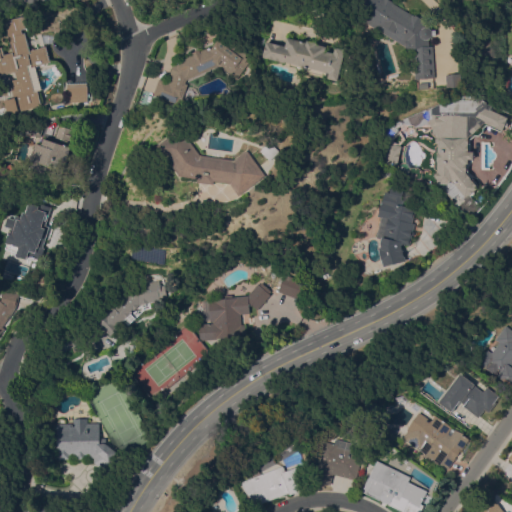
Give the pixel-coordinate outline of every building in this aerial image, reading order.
[(355,15),(364,0),(392,0),(394,1),(393,2),(413,14),(415,15),(416,14),(424,18),(423,20),(425,21),(424,23),(428,25),(427,27),(429,26),(431,27),(432,29),(432,30),(437,30),(437,35),(433,35),(432,37),(431,38),(429,39),(430,46),(434,45),(436,77),(416,78),(414,48),(413,48),(410,49),(407,48),(406,45),(405,45),(355,15)] [(28,28),(27,30),(22,33),(23,37),(24,37),(27,47),(28,49),(47,44),(51,62),(32,67),(31,63),(27,64),(34,91),(38,90),(42,104),(20,110),(16,96),(15,96),(19,110),(8,113),(4,99),(11,97),(8,87),(10,84),(9,80),(18,78),(16,70),(0,73),(0,60),(1,60),(1,58),(0,58),(0,46),(1,46),(3,53),(12,51),(5,22),(12,20),(12,17),(24,14),(28,28)] [(175,65),(178,64),(177,60),(193,54),(192,52),(200,48),(201,50),(214,44),(222,34),(248,54),(247,56),(249,58),(247,60),(250,62),(237,78),(219,65),(187,79),(186,83),(188,84),(183,99),(180,98),(178,103),(162,97),(161,98),(156,96),(157,96),(153,94),(159,78),(168,82),(175,65)] [(308,42),(309,39),(319,42),(319,43),(329,45),(327,50),(336,52),(337,46),(348,49),(340,80),(330,77),(330,76),(304,69),(304,67),(291,64),(292,62),(287,61),(287,62),(269,57),(269,58),(263,57),(267,40),(286,45),(288,37),(308,42)] [(462,86),(448,87),(447,74),(461,73),(462,86)] [(67,86),(67,83),(87,82),(87,85),(88,85),(88,100),(67,101),(67,86)] [(479,186),(473,190),(474,191),(474,193),(473,194),(472,194),(471,195),(470,195),(469,194),(480,206),(471,216),(453,204),(462,197),(458,192),(452,198),(441,185),(443,183),(437,183),(437,178),(435,177),(435,173),(438,171),(434,167),(434,161),(432,157),(432,152),(435,150),(435,147),(438,143),(435,141),(435,137),(438,136),(434,136),(430,132),(430,128),(431,128),(431,126),(430,125),(428,123),(427,110),(448,101),(476,100),(476,97),(487,102),(487,103),(486,103),(489,104),(492,105),(490,109),(508,117),(506,121),(507,122),(507,124),(507,126),(505,126),(503,126),(501,131),(486,125),(483,127),(483,131),(478,135),(474,135),(469,139),(469,151),(473,151),(473,159),(468,159),(468,163),(467,163),(467,171),(479,186)] [(39,136),(26,132),(32,116),(45,120),(39,136)] [(73,129),(70,141),(71,141),(70,146),(71,146),(67,161),(68,161),(66,168),(64,168),(60,181),(49,177),(48,180),(27,174),(32,159),(30,159),(36,142),(42,144),(44,138),(54,141),(59,124),(73,129)] [(250,149),(270,175),(243,195),(233,182),(217,180),(217,184),(200,181),(201,178),(182,175),(171,160),(159,145),(183,127),(203,154),(237,159),(250,149)] [(283,150),(274,160),(264,150),(273,141),(283,150)] [(391,164),(384,163),(386,155),(388,143),(401,145),(397,165),(391,164)] [(381,217),(377,216),(381,202),(382,202),(384,191),(388,192),(389,187),(390,188),(391,185),(403,188),(401,198),(398,202),(396,203),(415,208),(412,222),(415,223),(413,231),(415,232),(414,235),(412,234),(409,245),(401,243),(405,261),(383,266),(381,259),(380,260),(378,249),(379,249),(378,247),(381,246),(380,243),(381,238),(376,237),(381,217)] [(48,241),(40,265),(23,259),(28,244),(7,237),(12,221),(33,228),(37,217),(32,215),(37,201),(53,206),(42,239),(48,241)] [(285,273),(303,281),(296,298),(278,291),(285,273)] [(159,280),(161,292),(158,292),(160,299),(141,304),(145,307),(128,324),(123,319),(116,325),(118,327),(109,335),(96,322),(112,306),(114,307),(137,284),(159,280)] [(250,313),(239,314),(241,324),(245,324),(245,330),(241,331),(242,336),(230,337),(231,342),(220,343),(219,338),(199,340),(198,324),(210,323),(208,299),(232,297),(232,296),(248,295),(258,283),(259,285),(261,282),(272,292),(257,309),(248,302),(250,313)] [(0,301),(3,289),(18,293),(14,308),(1,327),(4,328),(0,333),(0,301)] [(511,328),(511,364),(511,366),(511,384),(511,386),(476,359),(486,347),(492,352),(500,342),(496,338),(507,325),(511,328)] [(147,346),(155,339),(160,345),(152,352),(147,346)] [(109,347),(117,341),(119,343),(111,349),(88,359),(87,357),(109,347)] [(483,391),(487,386),(500,396),(489,411),(485,408),(478,416),(460,402),(453,412),(440,401),(450,388),(454,391),(465,376),(483,391)] [(453,427),(448,433),(451,435),(455,429),(469,439),(447,469),(403,437),(409,430),(408,429),(420,412),(432,420),(436,415),(453,427)] [(72,423),(72,418),(87,418),(87,423),(99,423),(99,437),(105,437),(105,443),(117,452),(114,455),(115,456),(104,471),(93,462),(93,457),(89,457),(88,454),(84,454),(84,458),(76,459),(75,454),(68,454),(68,458),(56,458),(56,423),(72,423)] [(365,448),(357,479),(334,473),(331,484),(314,479),(324,440),(338,444),(339,441),(365,448)] [(411,477),(409,481),(428,490),(421,504),(424,505),(420,511),(402,511),(403,511),(389,504),(390,503),(388,503),(386,503),(384,502),(382,501),(381,500),(381,498),(380,500),(362,491),(378,460),(411,477)] [(284,466),(286,471),(298,466),(306,488),(290,494),(290,492),(252,506),(242,481),(255,477),(251,467),(257,464),(262,474),(284,466)] [(478,511),(495,499),(504,511),(478,511)]
